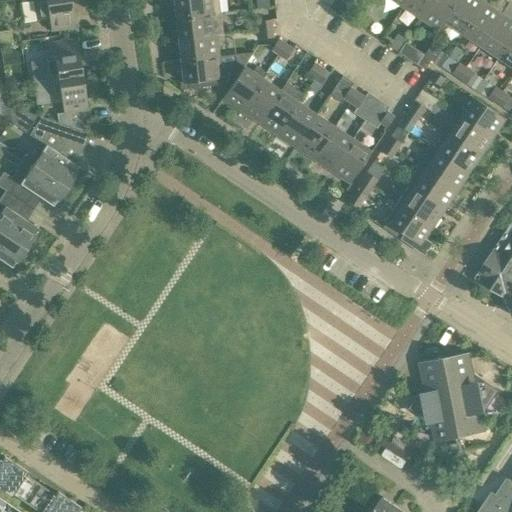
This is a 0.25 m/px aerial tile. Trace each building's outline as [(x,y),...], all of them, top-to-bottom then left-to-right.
[(33,0),(34,1),(22,3),(25,22),(36,20),(49,18),(51,31),(75,27),(70,0),(33,0)] [(219,0),(174,0),(177,18),(221,13),(219,0)] [(407,0),(404,6),(422,18),(433,0),(407,0)] [(433,0),(422,18),(440,31),(446,22),(445,22),(460,0),(459,0),(433,0)] [(459,0),(460,0),(445,22),(446,22),(463,33),(483,3),(478,0),(459,0)] [(483,3),(463,33),(481,45),(501,15),(483,3)] [(221,13),(177,18),(179,39),(215,35),(223,34),(221,13)] [(364,14),(357,25),(365,30),(372,19),(364,14)] [(511,22),(501,15),(481,45),(499,57),(511,38),(511,22)] [(271,20),(259,21),(260,30),(272,28),(271,20)] [(272,28),(260,30),(261,39),(273,37),(272,28)] [(0,33),(0,44),(11,44),(10,32),(0,33)] [(215,35),(179,39),(182,61),(218,56),(215,35)] [(511,38),(499,57),(511,65),(511,38)] [(54,56),(42,58),(42,59),(32,60),(35,82),(82,75),(76,39),(52,43),(54,56)] [(279,39),(271,50),(279,55),(286,44),(279,39)] [(286,44),(279,55),(286,60),(293,49),(286,44)] [(431,44),(424,54),(431,59),(439,49),(431,44)] [(235,63),(244,67),(251,56),(252,53),(234,55),(235,63)] [(417,65),(416,66),(424,71),(424,70),(431,59),(424,54),(417,65)] [(218,56),(182,61),(184,83),(188,82),(189,87),(194,86),(194,87),(203,86),(203,85),(216,83),(216,79),(220,78),(218,56)] [(459,62),(452,73),(459,78),(466,67),(459,62)] [(314,63),(307,74),(315,79),(322,68),(314,63)] [(244,67),(224,97),(242,110),(262,80),(267,73),(257,66),(252,73),(244,67)] [(466,67),(459,78),(467,83),(474,72),(466,67)] [(322,68),(315,79),(322,84),(329,73),(322,68)] [(435,71),(430,78),(440,86),(445,78),(435,71)] [(87,110),(82,75),(35,82),(38,103),(48,102),(48,103),(61,101),(63,113),(56,114),(57,123),(77,130),(79,131),(82,125),(80,111),(87,110)] [(342,75),(328,95),(340,103),(343,98),(350,87),(354,83),(342,75)] [(0,116),(3,119),(12,118),(9,98),(3,99),(0,79),(0,116)] [(262,80),(242,110),(260,122),(280,92),(262,80)] [(278,134),(298,104),(304,95),(286,83),(280,92),(260,122),(278,134)] [(495,86),(488,97),(495,102),(502,91),(495,86)] [(350,87),(343,98),(351,103),(358,92),(350,87)] [(502,91),(495,102),(503,107),(510,96),(502,91)] [(358,92),(351,103),(358,108),(365,97),(358,92)] [(467,109),(462,116),(492,136),(504,118),(470,95),(462,106),(467,109)] [(511,105),(511,97),(510,96),(503,107),(508,111),(511,105)] [(415,100),(410,107),(421,115),(426,107),(415,100)] [(450,110),(438,102),(432,111),(443,119),(450,110)] [(298,104),(278,134),(296,146),(316,116),(298,104)] [(410,107),(405,115),(416,122),(421,115),(410,107)] [(387,112),(380,123),(387,128),(394,117),(387,112)] [(316,116),(296,146),(314,158),(334,128),(316,116)] [(462,116),(450,134),(480,154),(492,136),(462,116)] [(40,117),(28,135),(44,145),(32,164),(65,186),(78,167),(71,163),(80,149),(69,142),(77,130),(57,123),(40,117)] [(334,128),(314,158),(332,170),(352,140),(334,128)] [(450,134),(438,152),(468,172),(480,154),(450,134)] [(391,136),(386,143),(397,151),(402,143),(391,136)] [(352,140),(332,170),(350,182),(371,152),(352,140)] [(386,143),(381,151),(392,158),(397,151),(386,143)] [(438,152),(426,170),(456,190),(468,172),(438,152)] [(0,176),(0,187),(5,190),(9,193),(16,182),(52,205),(65,186),(32,164),(24,176),(16,170),(11,177),(3,172),(0,176)] [(412,180),(409,185),(444,208),(456,190),(426,170),(419,181),(416,179),(412,180)] [(367,172),(362,179),(373,187),(378,179),(367,172)] [(362,179),(346,203),(357,210),(373,187),(362,179)] [(409,185),(397,203),(432,226),(444,208),(409,185)] [(5,190),(0,197),(0,231),(24,247),(37,228),(16,214),(24,203),(9,193),(5,190)] [(397,203),(384,221),(404,234),(400,239),(424,255),(432,243),(424,238),(432,226),(397,203)] [(511,223),(477,275),(481,278),(479,281),(511,303),(511,307),(511,308),(511,223)] [(0,259),(11,267),(24,247),(0,231),(0,259)] [(425,384),(409,408),(433,424),(436,441),(485,432),(482,414),(498,390),(474,375),(470,353),(421,362),(425,384)] [(366,426),(356,440),(368,448),(377,434),(366,426)] [(0,457),(0,486),(15,464),(4,456),(2,459),(0,457)] [(15,464),(0,486),(0,498),(19,511),(21,511),(40,485),(25,475),(27,472),(15,464)] [(478,511),(511,511),(511,481),(508,479),(497,495),(492,492),(482,507),(478,511)] [(40,485),(21,511),(60,511),(69,499),(57,492),(55,495),(40,485)] [(403,511),(394,506),(383,498),(373,511),(403,511)] [(81,511),(78,510),(80,507),(69,499),(60,511),(81,511)]
